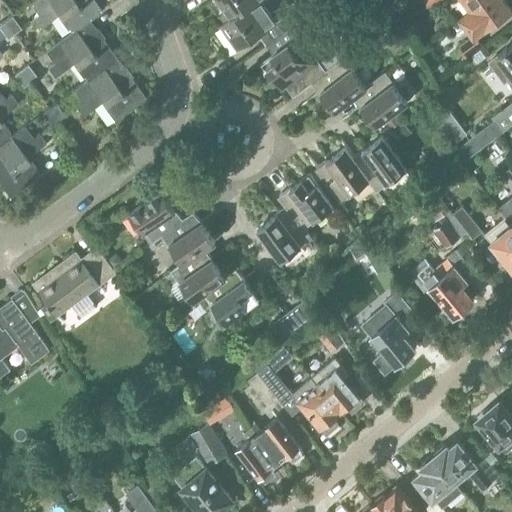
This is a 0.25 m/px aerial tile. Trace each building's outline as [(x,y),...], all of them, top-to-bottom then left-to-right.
[(30,0),(28,2),(37,13),(30,18),(37,28),(57,13),(70,30),(99,9),(92,0),(30,0)] [(215,0),(223,11),(215,18),(220,24),(253,0),(215,0)] [(253,0),(220,24),(236,48),(258,33),(264,42),(292,24),(286,14),(276,20),(262,0),(253,0)] [(443,0),(423,0),(430,9),(443,0)] [(503,0),(480,0),(469,8),(469,9),(457,18),(471,36),(456,47),(464,57),(481,44),(474,35),(510,8),(503,0)] [(480,0),(462,0),(469,8),(480,0)] [(395,16),(386,4),(373,15),(382,27),(395,16)] [(99,9),(70,30),(44,50),(52,61),(46,66),(53,76),(73,61),(85,78),(105,65),(115,57),(98,35),(97,36),(85,21),(100,10),(99,9)] [(12,15),(5,20),(14,33),(21,28),(12,15)] [(14,33),(5,20),(0,24),(0,27),(7,38),(14,33)] [(340,46),(320,61),(299,33),(260,61),(273,79),(275,77),(281,85),(290,78),(298,88),(311,78),(343,55),(345,53),(340,46)] [(511,41),(488,60),(502,79),(507,75),(511,82),(511,41)] [(343,55),(311,78),(333,108),(352,94),(352,93),(365,84),(343,55)] [(105,65),(85,78),(72,88),(81,100),(75,105),(82,115),(101,101),(114,118),(144,95),(127,72),(125,74),(114,60),(116,58),(115,57),(105,65)] [(21,69),(30,81),(37,76),(28,64),(21,69)] [(436,65),(431,69),(436,76),(441,72),(436,65)] [(30,81),(21,69),(14,74),(23,86),(30,81)] [(384,69),(365,84),(352,93),(352,94),(374,123),(406,100),(384,69)] [(0,91),(0,141),(9,134),(0,121),(0,114),(17,102),(10,93),(4,98),(0,91)] [(511,101),(492,117),(494,120),(457,148),(465,159),(503,131),(511,123),(511,101)] [(49,108),(58,120),(65,115),(56,103),(49,108)] [(58,120),(49,108),(42,113),(51,125),(50,126),(56,134),(63,129),(58,121),(58,120)] [(392,128),(402,120),(397,114),(387,121),(392,128)] [(393,129),(401,140),(412,131),(405,121),(393,129)] [(23,124),(9,134),(0,141),(0,186),(8,197),(38,174),(25,157),(45,142),(38,132),(32,136),(23,124)] [(382,134),(352,155),(369,177),(368,178),(375,188),(405,167),(382,134)] [(352,155),(345,144),(315,166),(338,199),(368,178),(369,177),(352,155)] [(302,225),(303,224),(332,203),(308,171),(278,193),(286,204),(287,204),(302,225)] [(452,211),(451,209),(433,184),(412,199),(430,224),(439,218),(442,223),(434,229),(446,246),(467,231),(455,215),(452,211)] [(183,216),(183,215),(160,186),(128,210),(151,240),(161,233),(161,232),(183,216)] [(511,195),(498,207),(504,214),(511,223),(511,195)] [(287,204),(286,204),(257,225),(281,257),(311,235),(303,224),(302,225),(287,204)] [(462,204),(452,211),(455,215),(472,236),(481,229),(462,204)] [(192,208),(183,215),(183,216),(161,232),(161,233),(181,261),(204,246),(214,239),(192,208)] [(511,223),(504,214),(484,231),(511,265),(511,223)] [(355,227),(360,233),(368,228),(364,221),(355,227)] [(376,245),(369,234),(350,246),(357,257),(365,251),(376,245)] [(181,261),(171,268),(172,270),(166,275),(172,284),(170,286),(184,305),(193,298),(194,299),(204,290),(203,290),(226,274),(225,274),(204,246),(181,261)] [(114,271),(97,248),(81,260),(74,250),(33,281),(47,300),(40,306),(50,320),(114,271)] [(437,308),(446,318),(472,296),(460,282),(465,278),(446,256),(432,267),(427,261),(416,271),(443,303),(437,308)] [(235,266),(225,274),(226,274),(203,290),(204,290),(225,319),(257,297),(235,266)] [(0,373),(9,367),(0,354),(0,351),(15,340),(30,361),(49,347),(29,321),(38,314),(22,288),(11,296),(13,298),(0,306),(0,373)] [(292,308),(302,322),(303,323),(315,314),(314,313),(304,299),(292,308)] [(379,357),(388,367),(414,345),(402,331),(408,326),(389,303),(374,315),(381,323),(370,333),(386,351),(379,357)] [(319,336),(331,350),(343,339),(331,326),(319,336)] [(333,354),(310,373),(339,408),(345,402),(351,409),(363,399),(357,392),(344,376),(349,372),(333,354)] [(269,363),(258,371),(278,398),(290,389),(269,363)] [(278,398),(258,371),(248,379),(269,405),(278,398)] [(337,421),(331,414),(339,408),(310,373),(310,374),(291,391),(319,424),(325,431),(337,421)] [(223,416),(236,409),(228,395),(215,402),(223,416)] [(511,414),(499,399),(478,417),(489,431),(489,435),(494,442),(498,441),(506,451),(511,446),(511,414)] [(256,422),(252,425),(278,458),(285,453),(292,459),(301,451),(297,441),(277,415),(260,427),(256,422)] [(226,451),(208,421),(190,432),(208,462),(226,451)] [(243,431),(248,437),(236,446),(258,475),(265,480),(274,473),(270,464),(278,458),(252,425),(248,428),(243,431)] [(52,443),(56,440),(50,432),(47,435),(44,437),(48,442),(50,445),(52,443)] [(483,454),(476,459),(458,438),(450,444),(447,440),(446,442),(445,441),(432,451),(454,479),(467,469),(482,487),(499,473),(483,454)] [(454,479),(432,451),(421,460),(422,462),(419,464),(422,468),(414,474),(433,496),(435,495),(443,505),(462,489),(454,479)] [(225,503),(224,502),(231,496),(200,459),(189,467),(195,474),(182,485),(204,511),(212,511),(215,510),(216,511),(217,511),(218,511),(221,511),(222,511),(224,511),(224,510),(225,509),(226,508),(226,507),(226,506),(226,505),(225,503)] [(161,489),(162,478),(148,476),(147,485),(147,488),(161,489)] [(147,511),(154,507),(136,482),(126,490),(142,511),(141,511),(147,511)] [(375,502),(373,504),(379,511),(418,511),(396,485),(385,494),(380,493),(374,498),(375,502)]
